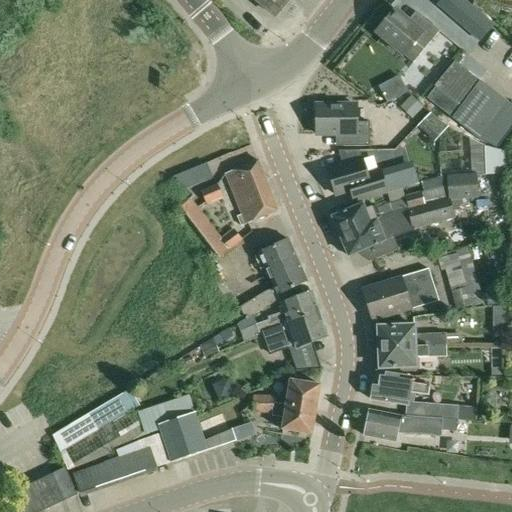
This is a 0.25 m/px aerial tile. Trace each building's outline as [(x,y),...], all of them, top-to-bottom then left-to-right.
[(256,0),(276,16),(288,0),(256,0)] [(440,0),(436,5),(479,42),(493,25),(464,0),(440,0)] [(430,23),(422,32),(395,9),(376,32),(412,63),(440,32),(430,23)] [(462,68),(442,94),(460,108),(480,81),(462,68)] [(480,81),(451,119),(480,140),(508,103),(480,81)] [(436,89),(427,100),(451,119),(460,108),(442,94),(436,89)] [(343,147),(370,147),(370,122),(357,122),(357,106),(316,106),(316,134),(343,134),(343,147)] [(425,127),(443,144),(457,128),(439,112),(425,127)] [(485,147),(486,175),(510,174),(510,153),(485,147)] [(359,189),(363,200),(407,187),(401,167),(382,173),(380,169),(367,173),(362,158),(328,168),(336,196),(359,189)] [(238,216),(241,225),(278,211),(259,160),(226,173),(242,213),(238,216)] [(477,174),(447,176),(449,198),(426,204),(408,209),(394,213),(340,236),(348,256),(385,241),(393,237),(394,237),(394,238),(414,229),(453,219),(450,212),(470,210),(469,200),(479,199),(477,174)] [(422,183),(423,191),(426,204),(449,198),(447,176),(422,183)] [(207,205),(224,198),(218,184),(201,191),(207,205)] [(423,191),(405,196),(405,197),(408,209),(426,204),(423,191)] [(408,209),(405,197),(389,202),(389,203),(366,212),(363,205),(333,217),(340,236),(394,213),(408,209)] [(242,241),(234,230),(222,239),(230,250),(242,241)] [(259,253),(260,254),(254,257),(260,270),(266,267),(268,274),(298,260),(289,239),(259,253)] [(445,270),(456,310),(484,304),(469,250),(437,259),(440,270),(445,270)] [(277,293),(308,281),(298,260),(268,274),(275,288),(277,293)] [(373,322),(439,301),(429,269),(362,290),(373,322)] [(247,319),(280,299),(277,293),(275,288),(239,308),(247,319)] [(263,331),(287,323),(319,311),(312,293),(282,303),(285,312),(269,317),(270,320),(256,324),(259,333),(263,332),(263,331)] [(506,321),(506,308),(493,308),(493,321),(506,321)] [(288,347),(312,342),(328,337),(319,311),(287,323),(263,331),(263,332),(271,353),(288,347)] [(378,327),(379,348),(446,346),(445,334),(414,335),(414,326),(378,327)] [(415,358),(446,357),(446,346),(379,348),(380,368),(416,367),(415,358)] [(405,414),(425,417),(473,421),(474,408),(458,407),(458,406),(408,402),(409,394),(429,397),(430,385),(411,383),(411,377),(376,372),(375,383),(374,382),(371,400),(406,405),(405,414)] [(290,380),(286,404),(317,410),(321,385),(290,380)] [(130,389),(52,436),(60,452),(140,405),(130,389)] [(190,395),(150,408),(155,426),(159,425),(195,412),(190,395)] [(255,396),(254,404),(274,404),(274,396),(255,396)] [(254,404),(254,412),(272,412),(273,412),(274,404),(254,404)] [(272,412),(272,416),(284,418),(282,430),(312,435),(317,410),(286,404),(274,404),(273,412),(272,412)] [(456,431),(457,420),(425,417),(405,414),(405,415),(401,415),(401,417),(369,410),(364,436),(396,442),(398,433),(441,437),(442,430),(456,431)] [(73,473),(80,494),(158,467),(157,466),(171,461),(172,463),(208,450),(195,412),(159,425),(162,433),(107,454),(109,460),(73,473)] [(205,441),(208,450),(236,441),(232,429),(205,441)] [(65,469),(12,493),(21,511),(38,511),(77,494),(65,469)]
